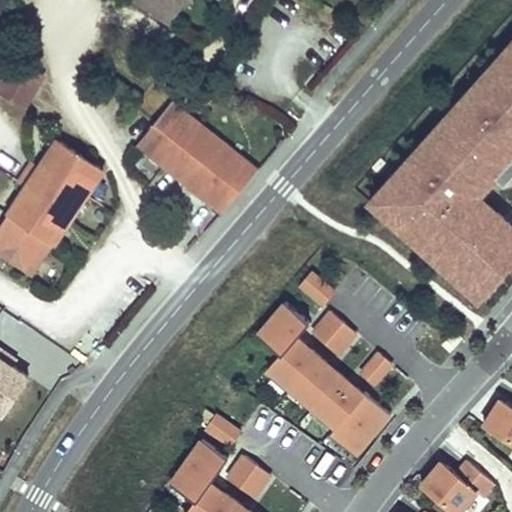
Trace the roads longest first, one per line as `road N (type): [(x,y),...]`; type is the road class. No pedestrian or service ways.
road 1 (tertiary): [(31,511),(130,367),(447,0)]
road 2 (residential): [(511,335),(401,457),(363,511)]
